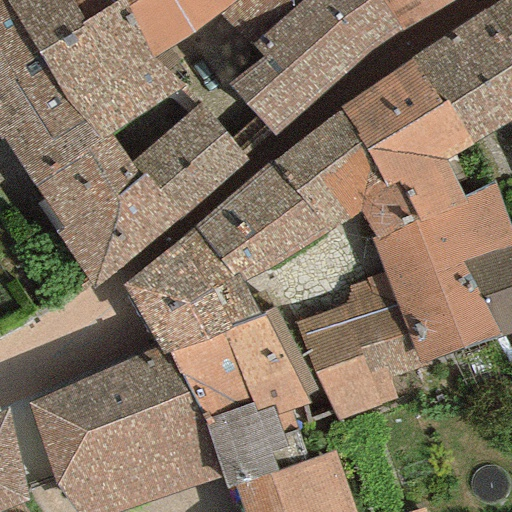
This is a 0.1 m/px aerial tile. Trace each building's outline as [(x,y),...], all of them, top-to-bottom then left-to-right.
[(35,185),(109,136),(84,125),(1,0),(0,0),(0,140),(3,138),(35,185)] [(1,0),(84,125),(109,136),(184,87),(165,69),(174,61),(167,48),(153,59),(121,0),(117,0),(83,21),(69,0),(1,0)] [(69,0),(83,21),(117,0),(121,0),(153,59),(167,48),(216,14),(235,0),(69,0)] [(235,0),(216,14),(253,44),(261,58),(227,84),(279,144),(406,44),(382,0),(235,0)] [(382,0),(406,44),(466,0),(382,0)] [(511,0),(495,0),(408,58),(474,142),(511,119),(511,120),(511,0)] [(397,182),(417,221),(463,198),(445,161),(474,142),(408,58),(339,107),(383,187),(397,182)] [(128,164),(109,136),(35,185),(60,227),(53,230),(94,291),(247,162),(197,104),(128,164)] [(383,187),(339,107),(267,164),(327,234),(359,212),(376,238),(417,221),(397,182),(383,187)] [(327,234),(267,164),(123,285),(156,347),(161,356),(168,353),(260,315),(244,280),(327,234)] [(492,184),(463,198),(417,221),(376,238),(371,240),(384,273),(421,363),(499,339),(464,263),(511,245),(511,235),(511,233),(492,184)] [(511,232),(511,233),(511,235),(511,245),(464,263),(499,339),(511,334),(511,232)] [(421,363),(384,273),(346,287),(352,303),(293,322),(320,388),(335,421),(395,398),(389,378),(422,367),(421,363)] [(276,309),(260,315),(168,353),(202,420),(250,404),(256,415),(271,406),(275,415),(289,409),(308,400),(305,395),(315,390),(276,309)] [(161,356),(156,347),(26,403),(52,483),(71,511),(120,511),(220,479),(202,420),(168,353),(161,356)] [(289,409),(275,415),(271,406),(256,415),(250,404),(202,420),(220,479),(226,490),(233,487),(241,511),(353,511),(333,450),(305,461),(289,409)] [(9,406),(0,411),(0,511),(25,499),(9,406)]
